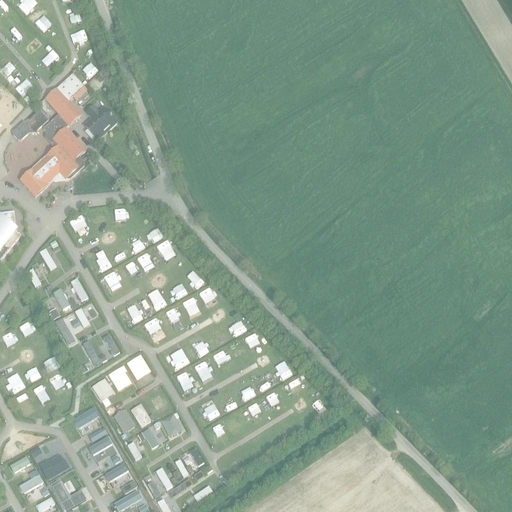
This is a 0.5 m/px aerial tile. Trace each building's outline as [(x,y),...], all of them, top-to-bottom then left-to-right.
[(45,101),(56,114),(69,102),(57,89),(45,101)] [(59,182),(63,178),(64,178),(71,178),(77,173),(77,171),(77,170),(81,167),(80,167),(80,165),(78,162),(77,160),(86,151),(66,130),(82,116),(71,105),(43,130),(47,135),(46,136),(46,138),(50,143),(52,143),(53,142),(58,147),(20,182),(35,199),(47,187),(46,186),(52,181),(53,182),(59,182)] [(103,110),(100,113),(94,107),(88,113),(94,119),(84,127),(95,139),(102,133),(104,135),(116,124),(103,110)] [(32,132),(37,132),(49,122),(39,112),(26,124),(25,125),(32,132)] [(37,135),(37,132),(32,132),(25,125),(26,124),(24,123),(13,133),(12,136),(16,141),(19,141),(26,135),(37,135)] [(0,262),(1,263),(21,237),(15,233),(17,230),(11,225),(10,221),(9,214),(0,215),(0,262)] [(46,251),(39,254),(50,272),(56,269),(46,251)] [(35,289),(41,286),(33,271),(26,274),(35,289)] [(88,299),(77,281),(71,284),(81,304),(88,299)] [(53,295),(63,312),(70,308),(61,291),(53,295)] [(75,314),(84,329),(90,326),(81,310),(75,314)] [(62,320),(55,324),(68,348),(76,344),(62,320)] [(120,355),(109,337),(103,340),(114,358),(120,355)] [(102,366),(89,343),(83,346),(96,370),(102,366)] [(115,374),(109,377),(117,391),(123,389),(115,374)] [(170,442),(177,438),(165,420),(159,423),(170,442)] [(159,447),(150,431),(143,435),(152,451),(159,447)] [(133,444),(127,448),(135,462),(142,459),(133,444)] [(198,468),(204,465),(195,450),(189,454),(198,468)] [(14,475),(30,466),(26,459),(10,468),(14,475)] [(183,479),(188,476),(180,461),(175,464),(183,479)] [(173,488),(162,470),(156,473),(166,492),(173,488)] [(19,489),(23,496),(43,485),(39,477),(19,489)] [(208,488),(193,498),(197,504),(212,494),(208,488)] [(122,511),(142,501),(138,492),(114,506),(117,511),(122,511)] [(51,499),(35,508),(37,511),(43,511),(55,505),(51,499)] [(162,502),(166,511),(175,511),(168,499),(162,502)]
